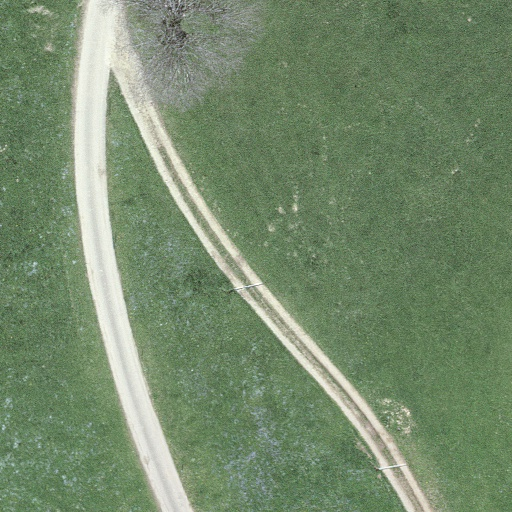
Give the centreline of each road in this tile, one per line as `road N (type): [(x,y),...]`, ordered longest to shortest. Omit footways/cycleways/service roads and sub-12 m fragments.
road 1 (track): [(96,17),(227,261),(361,414),(419,511)]
road 2 (track): [(184,511),(126,377),(102,286),(90,205),(89,91),(103,0)]
